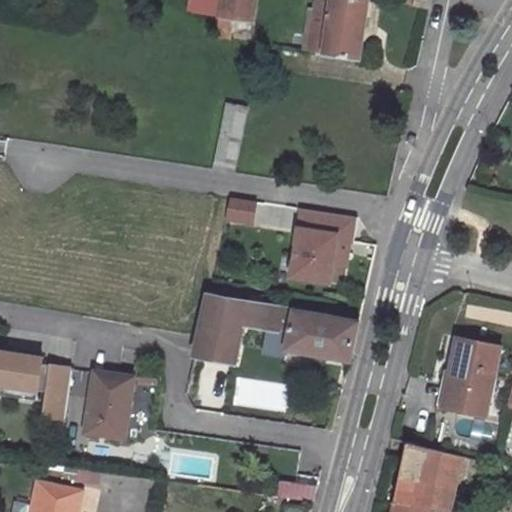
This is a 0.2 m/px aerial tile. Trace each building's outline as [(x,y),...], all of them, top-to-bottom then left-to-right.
[(219,14),(232,16),(249,19),(251,0),(189,0),(188,9),(219,14)] [(357,57),(365,0),(313,0),(307,49),(357,57)] [(228,37),(232,16),(219,14),(216,36),(228,37)] [(224,105),(212,168),(232,172),(245,109),(224,105)] [(257,224),(261,203),(232,198),(229,219),(257,224)] [(290,277),(335,288),(340,266),(350,268),(361,219),(306,207),(290,277)] [(247,301),(206,293),(197,335),(192,353),(233,361),(242,322),(271,328),(276,306),(256,302),(247,301)] [(276,306),(271,328),(287,332),(292,309),(276,306)] [(283,348),(347,359),(348,359),(357,320),(292,309),(287,332),(283,348)] [(484,414),(499,346),(458,338),(450,375),(454,376),(447,407),(484,414)] [(67,422),(76,362),(0,351),(0,388),(47,395),(44,419),(67,422)] [(124,439),(134,376),(93,369),(83,432),(124,439)] [(442,373),(434,404),(447,407),(454,376),(450,375),(442,373)] [(407,442),(391,511),(427,511),(428,506),(448,510),(461,454),(407,442)] [(201,459),(169,454),(162,480),(197,485),(201,459)] [(315,485),(277,480),(275,496),(310,501),(315,485)] [(37,481),(30,511),(76,511),(81,491),(37,481)]
